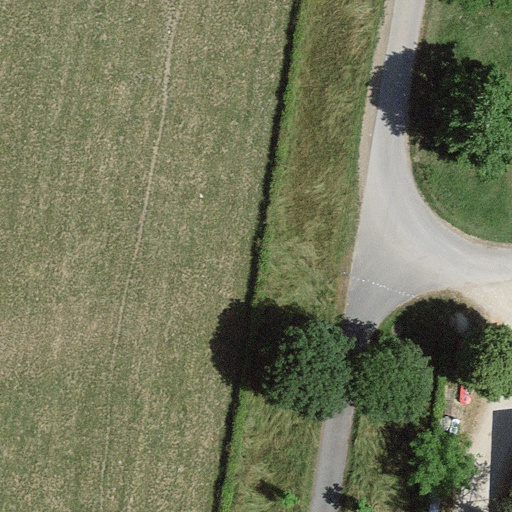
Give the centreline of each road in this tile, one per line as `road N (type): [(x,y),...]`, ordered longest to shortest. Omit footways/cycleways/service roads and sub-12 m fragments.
road 1 (unclassified): [(376,215),(332,511)]
road 2 (unclassified): [(408,0),(376,215)]
road 3 (unclassified): [(511,262),(447,256),(376,215)]
